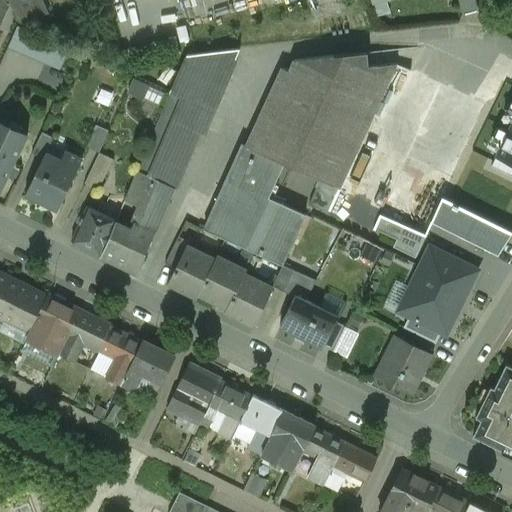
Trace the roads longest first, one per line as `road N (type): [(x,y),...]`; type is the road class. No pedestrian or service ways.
road 1 (residential): [(430,435),(0,227)]
road 2 (residential): [(511,302),(430,435)]
